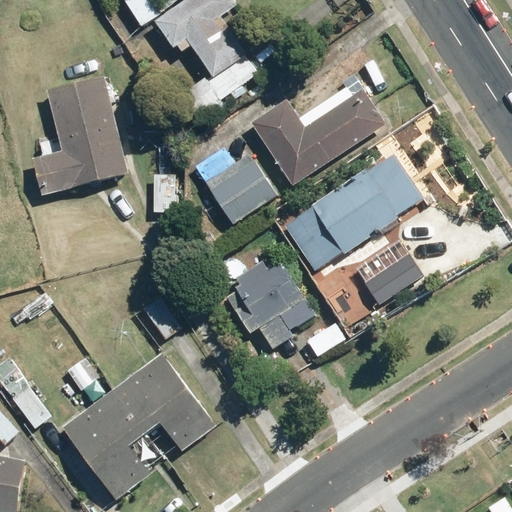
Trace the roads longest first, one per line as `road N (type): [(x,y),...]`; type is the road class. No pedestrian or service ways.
road 1 (residential): [(285,511),(511,362)]
road 2 (tertiary): [(511,111),(441,0)]
